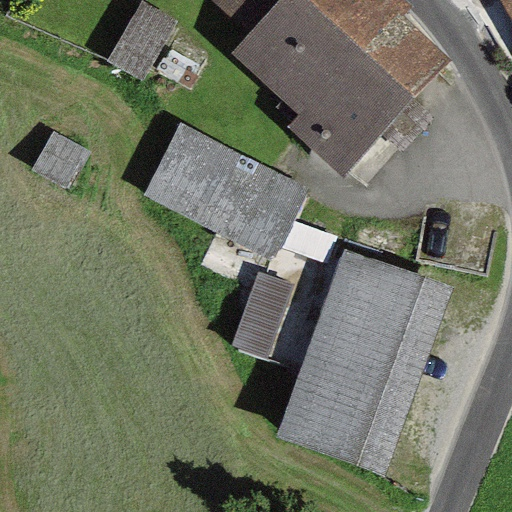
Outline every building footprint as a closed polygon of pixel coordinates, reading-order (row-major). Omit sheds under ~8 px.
[(205,0),(251,43),(233,62),(299,124),(287,137),(345,192),(458,71),(382,0),(205,0)] [(511,0),(501,0),(511,20),(511,0)] [(181,28),(145,9),(113,68),(148,87),(181,28)] [(310,195),(184,133),(150,202),(276,264),(310,195)] [(57,137),(36,177),(70,195),(91,154),(57,137)] [(388,490),(457,297),(346,258),(277,451),(388,490)] [(260,276),(232,351),(267,364),(296,289),(260,276)]
